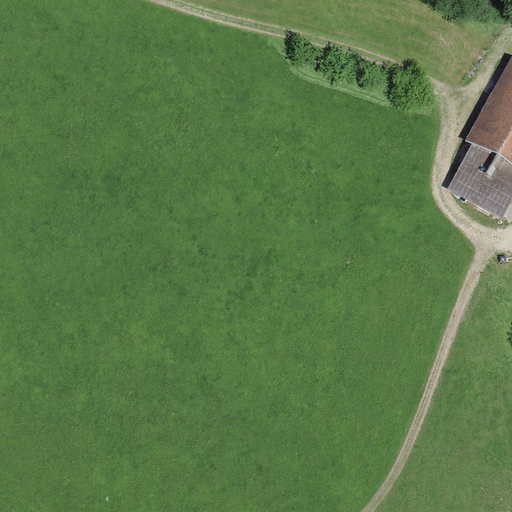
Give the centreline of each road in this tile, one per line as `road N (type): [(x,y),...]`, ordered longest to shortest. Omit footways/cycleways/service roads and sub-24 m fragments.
road 1 (track): [(178,0),(411,71),(436,90),(447,128),(441,199),(493,243),(511,235)]
road 2 (track): [(493,243),(402,460),(370,511)]
